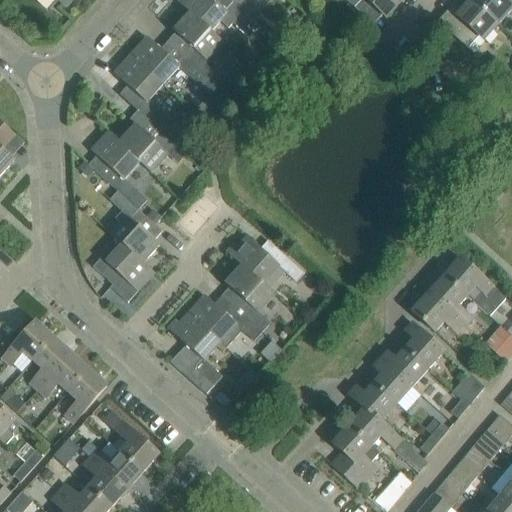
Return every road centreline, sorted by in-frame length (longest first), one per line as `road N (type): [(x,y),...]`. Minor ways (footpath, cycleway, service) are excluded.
road 1 (residential): [(229,214),(197,250),(190,273),(121,348)]
road 2 (residential): [(55,255),(46,83)]
road 3 (residential): [(217,436),(121,348)]
